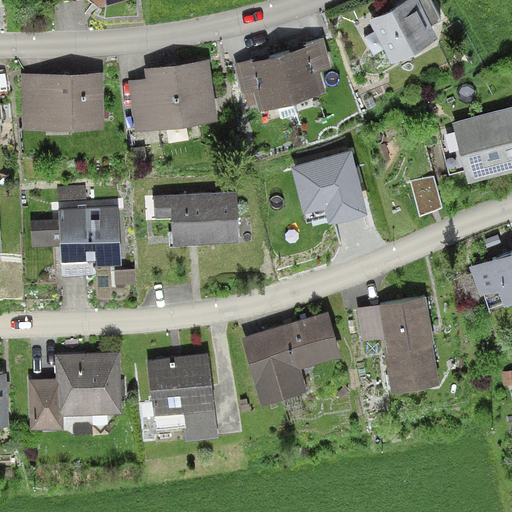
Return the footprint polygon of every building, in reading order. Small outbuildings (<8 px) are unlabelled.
[(414,0),(365,22),(382,61),(432,38),(426,25),(436,21),(426,0),(414,0)] [(306,45),(239,61),(250,107),(317,90),(306,45)] [(209,59),(148,65),(149,76),(133,77),(138,124),(215,115),(209,59)] [(100,75),(25,76),(25,123),(101,122),(100,75)] [(511,108),(449,123),(460,172),(511,160),(511,108)] [(350,152),(295,166),(306,210),(327,205),(331,221),(366,212),(350,152)] [(235,193),(156,198),(157,217),(174,216),(176,244),(238,240),(235,193)] [(115,200),(62,203),(63,221),(33,222),(34,245),(63,244),(64,266),(119,263),(115,200)] [(476,289),(482,308),(511,297),(511,234),(506,237),(508,243),(465,259),(476,289)] [(424,293),(361,303),(365,331),(386,328),(394,380),(437,373),(424,293)] [(327,307),(245,332),(264,392),(304,380),(298,360),(340,347),(327,307)] [(58,375),(31,376),(33,418),(60,417),(60,403),(120,400),(118,348),(57,350),(58,375)] [(207,350),(150,357),(157,407),(214,399),(207,350)]
